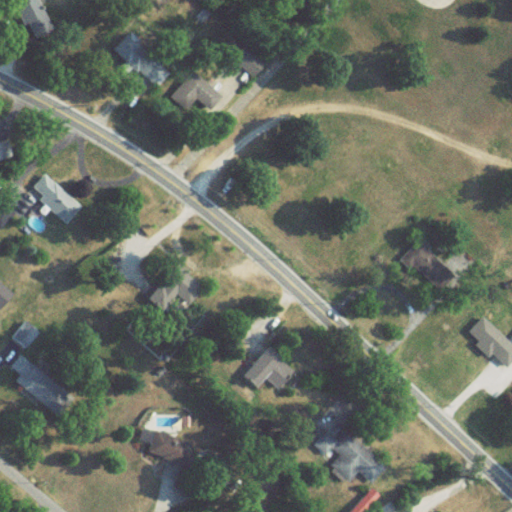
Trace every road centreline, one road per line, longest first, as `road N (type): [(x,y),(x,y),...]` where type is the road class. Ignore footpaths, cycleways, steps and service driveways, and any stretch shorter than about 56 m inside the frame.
road 1 (secondary): [(511,495),(238,239)]
road 2 (secondary): [(238,239),(113,145),(0,82)]
